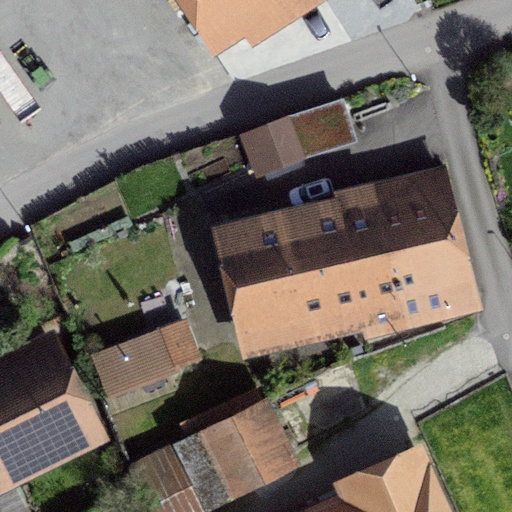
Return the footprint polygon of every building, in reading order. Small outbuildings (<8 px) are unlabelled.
[(180,0),(210,44),(278,0),(180,0)] [(101,26),(116,61),(170,37),(148,7),(101,26)] [(287,119),(249,134),(264,171),(302,156),(287,119)] [(366,329),(475,304),(448,193),(228,244),(248,331),(360,304),(366,329)] [(185,323),(96,356),(107,387),(196,353),(185,323)] [(0,472),(91,428),(51,351),(0,376),(0,472)] [(132,466),(154,511),(175,511),(290,455),(263,401),(132,466)] [(356,511),(433,511),(412,462),(367,483),(376,504),(356,511)]
